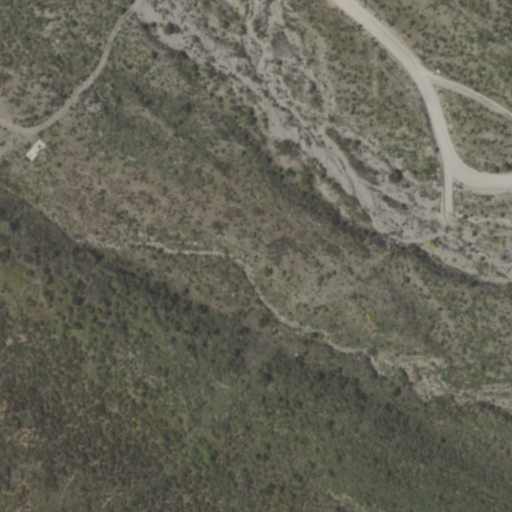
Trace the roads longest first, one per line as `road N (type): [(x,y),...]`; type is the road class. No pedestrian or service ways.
road 1 (residential): [(339,0),(413,69),(454,172),(483,185),(511,183)]
road 2 (track): [(0,122),(20,131),(54,119),(100,62),(134,0)]
